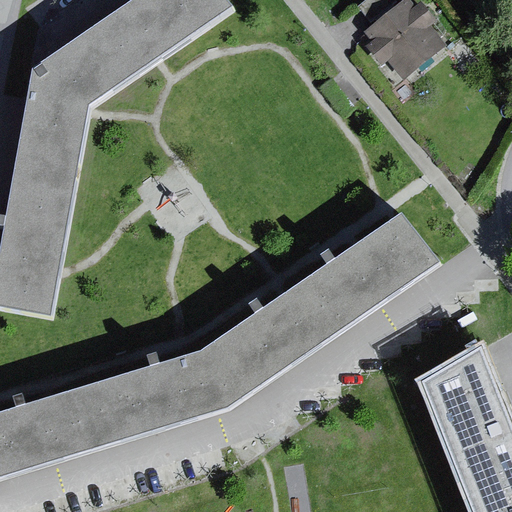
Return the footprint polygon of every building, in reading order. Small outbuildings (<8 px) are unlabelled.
[(141,0),(31,76),(0,241),(0,313),(51,323),(60,272),(62,262),(63,257),(88,114),(89,112),(96,107),(155,67),(233,13),(224,0),(141,0)] [(416,12),(409,3),(372,33),(381,44),(371,52),(387,73),(394,67),(409,85),(448,54),(432,34),(440,27),(423,6),(416,12)] [(336,82),(323,92),(346,124),(359,114),(354,107),(336,82)] [(0,416),(0,482),(230,414),(440,264),(403,216),(203,354),(0,416)] [(511,511),(511,426),(482,350),(423,386),(473,511),(511,511)]
